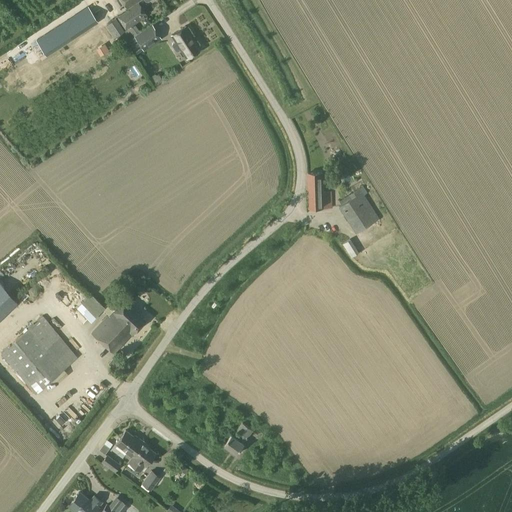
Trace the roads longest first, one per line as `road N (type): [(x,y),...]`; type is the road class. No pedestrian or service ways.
road 1 (unclassified): [(126,400),(210,282),(290,209),(299,186),(292,135),(207,0)]
road 2 (unclassified): [(126,400),(230,480),(298,499),(382,489),(511,409)]
road 3 (unclassified): [(41,511),(126,400)]
